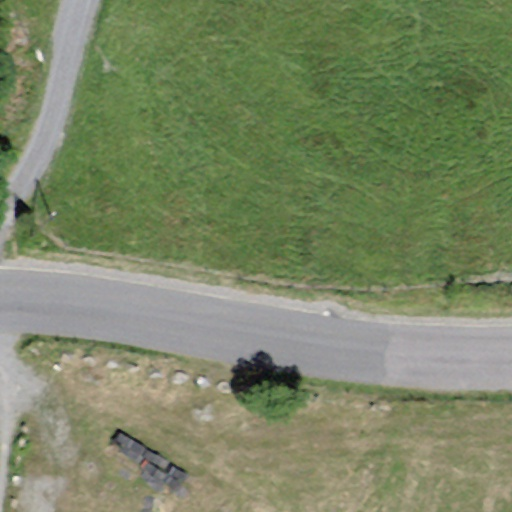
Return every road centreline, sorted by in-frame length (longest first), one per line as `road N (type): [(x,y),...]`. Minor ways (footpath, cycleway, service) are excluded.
road 1 (tertiary): [(511,359),(379,355),(0,301)]
road 2 (track): [(0,227),(66,59),(76,0)]
